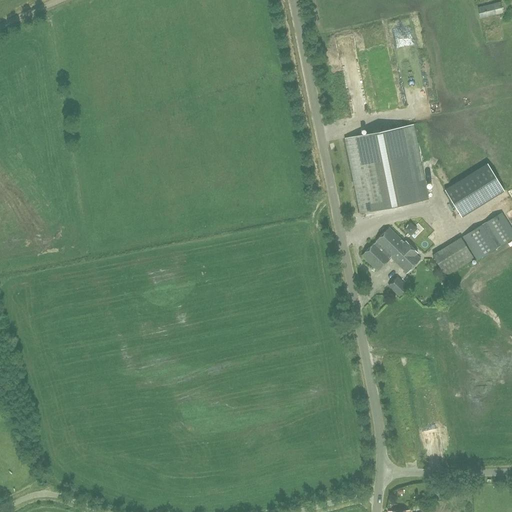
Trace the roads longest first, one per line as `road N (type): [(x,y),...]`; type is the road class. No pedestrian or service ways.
road 1 (unclassified): [(380,470),(294,0)]
road 2 (unclassified): [(380,470),(511,473)]
